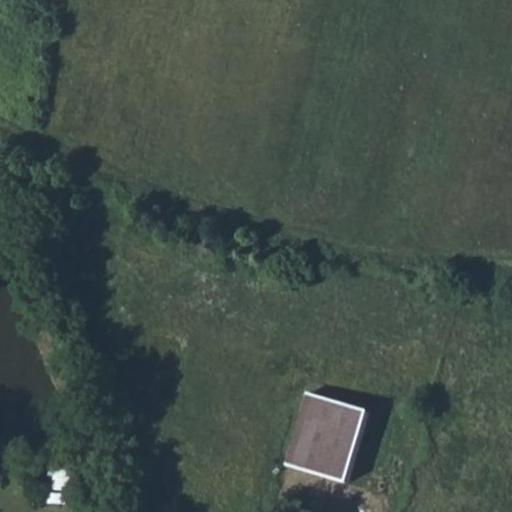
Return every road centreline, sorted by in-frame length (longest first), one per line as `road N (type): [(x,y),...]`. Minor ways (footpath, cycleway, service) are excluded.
road 1 (track): [(0,131),(270,237),(511,280)]
road 2 (track): [(108,511),(60,317),(0,179)]
